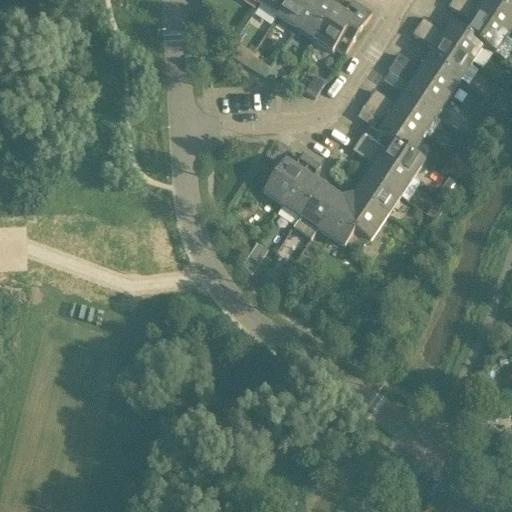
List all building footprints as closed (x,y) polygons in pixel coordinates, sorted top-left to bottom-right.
[(277,19),(289,0),(263,0),(259,7),(277,19)] [(295,31),(315,0),(289,0),(277,19),(295,31)] [(313,43),(335,10),(326,4),(328,0),(315,0),(295,31),(313,43)] [(511,31),(511,15),(489,0),(485,0),(480,8),(467,0),(455,0),(454,2),(508,38),(511,31)] [(511,0),(489,0),(511,15),(511,0)] [(508,38),(454,2),(449,10),(470,24),(463,34),(484,48),(483,49),(495,57),(508,38)] [(335,10),(313,43),(332,56),(334,52),(344,58),(356,41),(372,17),(352,4),(344,16),(335,10)] [(444,36),(423,22),(418,30),(472,66),(483,49),(484,48),(463,34),(451,25),(444,36)] [(472,66),(418,30),(412,38),(433,52),(427,62),(460,84),(472,66)] [(460,84),(427,62),(420,72),(399,58),(394,66),(448,102),(460,84)] [(448,102),(394,66),(389,74),(410,88),(403,98),(436,120),(448,102)] [(316,78),(305,95),(315,102),(326,85),(316,78)] [(487,99),(493,104),(500,93),(494,89),(487,99)] [(436,120),(403,98),(396,108),(375,94),(370,102),(424,138),(436,120)] [(424,138),(370,102),(364,110),(386,124),(378,136),(390,144),(391,143),(412,156),(412,155),(424,138)] [(476,132),(465,124),(458,135),(469,142),(476,132)] [(391,143),(390,144),(385,153),(363,138),(357,146),(412,182),(425,163),(412,155),(412,156),(391,143)] [(374,169),(368,179),(400,200),(412,182),(357,146),(352,154),(374,169)] [(312,164),(303,158),(295,170),(285,163),(263,197),(281,209),(312,164)] [(321,170),(312,164),(281,209),(299,221),(322,188),(313,182),(321,170)] [(388,219),(400,200),(368,179),(355,197),(388,219)] [(299,221),(293,230),(311,242),(317,232),(318,233),(340,200),(322,188),(299,221)] [(370,245),(388,219),(355,197),(350,206),(355,235),(370,245)] [(350,206),(340,200),(318,233),(344,251),(355,235),(350,206)] [(440,213),(432,207),(427,215),(435,221),(440,213)] [(239,244),(234,252),(244,258),(248,251),(239,244)] [(247,259),(241,267),(250,279),(258,266),(247,259)] [(271,283),(262,278),(258,285),(266,291),(271,283)] [(494,448),(502,438),(491,429),(483,440),(494,448)]
